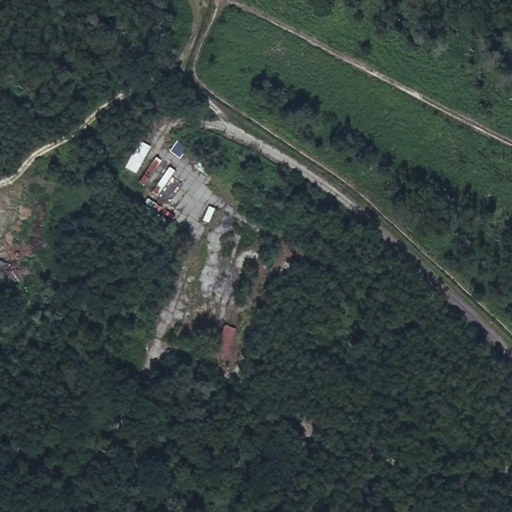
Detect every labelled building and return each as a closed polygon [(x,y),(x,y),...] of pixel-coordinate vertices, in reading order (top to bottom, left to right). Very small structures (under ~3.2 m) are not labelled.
[(140,142),(126,169),(137,175),(151,147),(140,142)] [(177,142),(170,153),(180,159),(187,149),(177,142)] [(159,196),(175,172),(169,168),(153,192),(159,196)] [(145,174),(140,184),(146,186),(150,176),(145,174)] [(224,325),(213,353),(226,357),(237,330),(224,325)]
